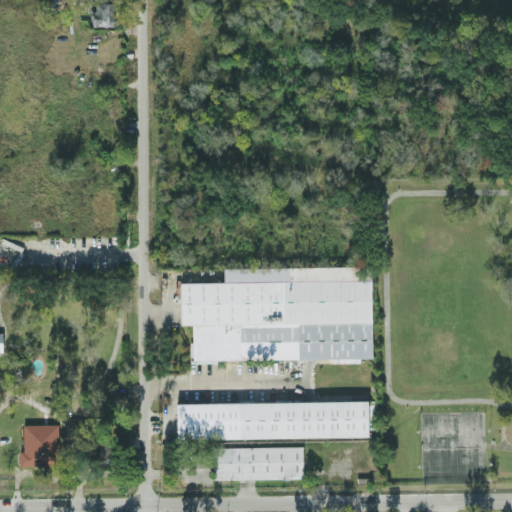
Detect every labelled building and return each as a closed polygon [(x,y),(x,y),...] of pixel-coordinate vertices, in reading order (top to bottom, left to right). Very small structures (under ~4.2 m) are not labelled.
[(114,25),(114,2),(96,2),(96,10),(91,10),(90,25),(114,25)] [(180,282),(181,324),(191,323),(192,359),(341,358),(341,361),(360,361),(360,357),(372,357),(371,265),(223,267),(224,281),(180,282)] [(368,436),(367,399),(176,402),(177,439),(368,436)] [(58,423),(23,423),(23,451),(19,451),(19,464),(58,464),(58,423)] [(112,445),(97,445),(98,463),(112,463),(112,445)] [(303,445),(214,447),(214,479),(303,477),(303,445)]
